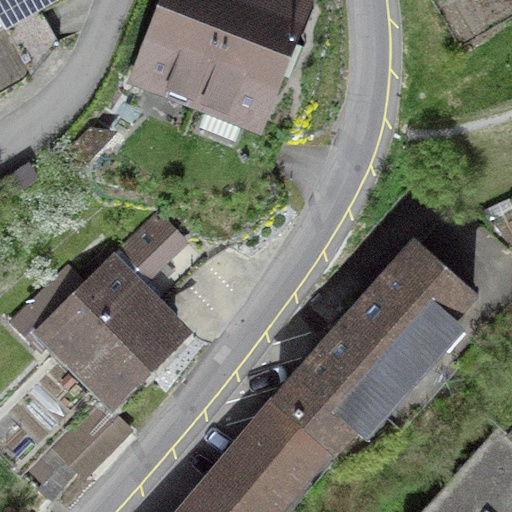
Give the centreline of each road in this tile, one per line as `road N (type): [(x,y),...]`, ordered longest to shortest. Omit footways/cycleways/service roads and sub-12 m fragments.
road 1 (residential): [(369,0),(372,53),(334,193),(235,357),(88,511)]
road 2 (residential): [(0,134),(35,119),(120,0)]
